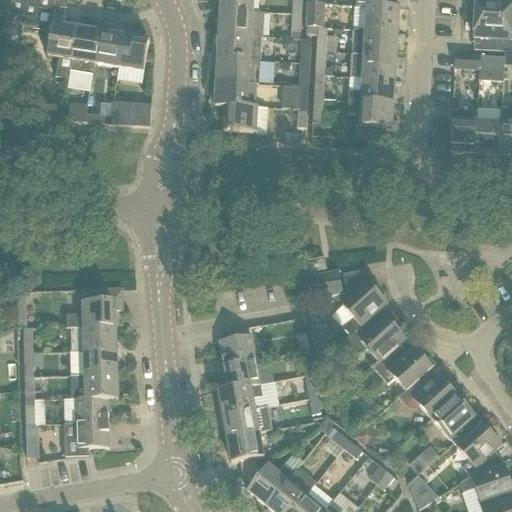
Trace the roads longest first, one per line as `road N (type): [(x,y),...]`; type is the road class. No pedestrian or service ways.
road 1 (residential): [(511,193),(439,189),(417,162),(428,0)]
road 2 (residential): [(161,210),(156,273),(177,477)]
road 3 (residential): [(161,210),(177,53),(162,0)]
road 4 (residential): [(0,505),(177,477)]
road 5 (unclassified): [(0,204),(161,210)]
